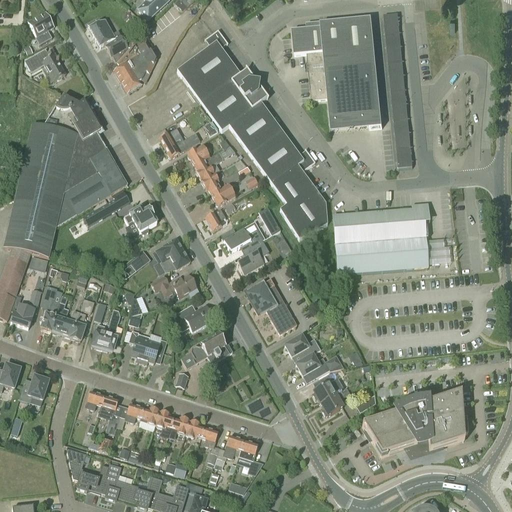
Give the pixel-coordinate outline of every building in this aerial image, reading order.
[(148,0),(135,12),(147,25),(170,4),(166,1),(166,0),(148,0)] [(181,15),(195,2),(192,0),(178,0),(172,6),(181,15)] [(36,40),(54,30),(45,15),(27,25),(36,40)] [(382,131),(371,22),(320,27),(321,31),(292,33),(294,58),(307,57),(311,93),(310,93),(311,104),(328,102),(331,130),(369,126),(369,132),(382,131)] [(116,66),(126,53),(124,52),(127,50),(118,35),(113,38),(105,23),(98,27),(95,23),(87,28),(89,32),(100,51),(105,48),(112,61),(113,61),(116,66)] [(196,39),(202,28),(195,25),(189,36),(196,39)] [(229,130),(271,188),(282,202),(286,208),(279,213),(299,243),(327,228),(325,207),(322,203),(322,202),(302,175),(315,166),(305,153),(299,158),(261,106),(267,101),(246,73),(240,77),(221,51),(227,46),(218,33),(213,37),(205,43),(209,49),(176,74),(200,105),(203,111),(219,132),(221,135),(229,130)] [(126,53),(116,66),(116,67),(111,70),(119,84),(127,97),(142,88),(140,85),(141,84),(144,86),(149,77),(149,78),(157,63),(142,38),(131,47),(132,48),(127,55),(126,53)] [(26,54),(36,49),(32,41),(22,47),(26,54)] [(51,86),(65,78),(57,64),(58,63),(52,52),(46,56),(49,61),(42,65),(49,77),(47,79),(51,86)] [(36,84),(39,78),(33,75),(30,68),(22,68),(22,78),(36,84)] [(40,94),(43,88),(26,80),(24,86),(40,94)] [(78,106),(62,98),(54,112),(43,130),(32,128),(3,250),(48,261),(56,231),(76,219),(111,199),(127,189),(114,167),(111,161),(106,152),(106,151),(105,152),(100,143),(96,137),(99,135),(99,134),(82,105),(81,105),(78,106)] [(209,139),(216,134),(214,131),(209,124),(202,129),(209,139)] [(182,145),(175,133),(168,137),(168,136),(159,142),(170,162),(186,153),(181,145),(182,145)] [(109,150),(125,145),(123,137),(107,142),(109,150)] [(223,153),(230,149),(225,143),(219,146),(223,153)] [(209,161),(202,148),(187,156),(194,169),(209,161)] [(200,184),(214,177),(214,176),(219,173),(216,168),(222,164),(223,162),(234,155),(230,149),(223,153),(209,161),(194,169),(197,174),(195,175),(200,184)] [(240,180),(248,175),(249,174),(247,170),(238,176),(240,180)] [(220,192),(219,191),(216,185),(218,184),(214,177),(200,184),(206,194),(208,192),(210,197),(220,192)] [(252,180),(244,185),(248,192),(257,187),(258,187),(254,180),(252,180)] [(220,192),(210,197),(218,210),(235,200),(227,187),(219,191),(220,192)] [(228,215),(235,211),(232,206),(225,210),(228,215)] [(280,233),(267,211),(258,216),(271,239),(280,233)] [(142,216),(140,212),(123,221),(127,228),(133,225),(139,236),(140,236),(143,239),(148,236),(147,232),(156,227),(157,223),(154,219),(152,219),(148,213),(142,216)] [(337,278),(427,271),(423,212),(332,219),(337,278)] [(212,235),(221,230),(219,225),(225,221),(220,213),(205,222),(212,235)] [(243,256),(263,244),(256,233),(247,238),(243,232),(223,244),(230,256),(239,250),(243,256)] [(176,273),(189,266),(176,242),(155,254),(161,265),(159,266),(165,276),(176,272),(176,273)] [(263,244),(243,256),(246,261),(236,267),(243,279),(263,267),(260,261),(269,255),(263,244)] [(142,254),(128,265),(135,274),(150,264),(142,254)] [(0,322),(7,324),(15,302),(27,265),(8,259),(0,282),(0,322)] [(199,297),(188,279),(180,283),(179,281),(170,286),(168,287),(163,279),(149,287),(155,296),(160,293),(164,301),(172,297),(173,302),(178,301),(179,302),(188,297),(190,302),(199,297)] [(291,320),(287,312),(273,290),(269,283),(256,290),(245,297),(258,319),(265,315),(279,338),(296,329),(291,320)] [(51,335),(59,309),(58,309),(59,307),(53,305),(57,292),(46,289),(41,310),(48,312),(46,317),(45,317),(40,331),(42,332),(41,335),(48,337),(49,334),(51,335)] [(38,308),(41,294),(32,292),(28,306),(38,308)] [(28,332),(31,321),(34,313),(19,307),(21,301),(16,299),(11,314),(13,315),(10,326),(28,332)] [(133,301),(131,308),(128,320),(130,320),(138,317),(142,316),(136,302),(133,301)] [(91,316),(94,305),(83,302),(80,313),(91,316)] [(101,325),(106,308),(99,305),(94,323),(101,325)] [(195,314),(192,308),(172,320),(181,335),(189,331),(192,336),(214,323),(205,308),(195,314)] [(60,338),(65,323),(61,322),(64,311),(59,309),(51,335),(60,338)] [(108,331),(101,353),(107,355),(108,353),(119,356),(121,350),(114,348),(116,341),(113,340),(119,320),(118,315),(113,313),(108,331)] [(69,341),(78,315),(73,314),(69,325),(65,323),(60,338),(69,341)] [(78,315),(69,341),(80,344),(84,330),(82,329),(85,318),(78,315)] [(128,328),(134,330),(138,317),(130,320),(128,328)] [(108,331),(97,328),(91,348),(96,349),(95,351),(101,353),(108,331)] [(147,346),(148,346),(149,340),(138,337),(138,336),(131,334),(128,345),(135,347),(132,359),(138,361),(137,364),(141,366),(147,346)] [(301,339),(284,349),(285,351),(284,354),(288,355),(291,361),(298,357),(300,357),(304,363),(312,358),(320,353),(314,342),(306,347),(301,339)] [(223,348),(218,340),(209,346),(207,341),(199,346),(201,350),(201,351),(199,352),(195,351),(191,353),(190,357),(180,363),(186,373),(207,361),(209,365),(201,369),(205,376),(214,371),(212,368),(228,358),(232,356),(228,348),(224,351),(222,348),(223,348)] [(147,346),(141,366),(146,367),(147,364),(153,366),(156,354),(163,356),(167,344),(160,342),(158,349),(148,346),(147,346)] [(301,364),(295,368),(296,370),(295,373),(299,374),(302,380),(312,374),(316,381),(329,374),(343,371),(336,359),(324,365),(322,361),(317,365),(312,358),(304,363),(301,364)] [(19,375),(4,370),(0,383),(0,382),(0,397),(1,398),(3,392),(13,395),(19,375)] [(184,393),(188,379),(178,376),(174,390),(184,393)] [(320,407),(346,392),(349,390),(346,386),(344,388),(343,387),(335,392),(335,395),(334,396),(328,387),(334,384),(330,377),(313,387),(316,393),(313,395),(314,396),(312,397),(315,403),(317,402),(320,407)] [(52,389),(37,384),(33,397),(27,395),(22,408),(34,412),(36,406),(46,409),(52,389)] [(346,392),(320,407),(323,413),(321,414),(325,420),(327,418),(327,419),(342,411),(336,401),(338,400),(341,402),(349,397),(346,392)] [(101,409),(104,399),(90,395),(84,411),(94,414),(96,408),(100,409),(101,409)] [(396,417),(362,429),(366,435),(372,445),(381,460),(402,453),(408,451),(412,457),(428,452),(428,456),(443,451),(463,444),(463,440),(466,439),(465,423),(462,424),(461,410),(460,397),(430,406),(426,408),(426,406),(416,407),(407,410),(398,414),(395,415),(396,417)] [(359,416),(375,407),(374,398),(355,409),(359,416)] [(101,409),(100,409),(97,419),(112,424),(115,414),(118,404),(104,399),(101,409)] [(141,422),(144,412),(129,407),(126,417),(124,424),(133,426),(135,420),(140,422),(141,422)] [(155,429),(159,414),(149,411),(148,414),(144,412),(141,422),(140,422),(139,424),(155,429)] [(46,412),(30,412),(29,442),(44,442),(46,412)] [(170,431),(173,422),(168,420),(169,418),(159,414),(155,429),(162,431),(159,439),(167,441),(170,431)] [(185,439),(189,424),(179,421),(178,423),(173,422),(170,431),(177,433),(176,436),(185,439)] [(200,441),(204,431),(199,429),(199,427),(189,424),(185,439),(193,441),(194,439),(200,441)] [(204,431),(200,441),(205,442),(203,449),(212,452),(218,435),(216,433),(214,432),(212,433),(204,431)] [(12,432),(10,437),(17,440),(19,434),(12,432)] [(240,454),(243,444),(236,441),(234,439),(232,438),(229,439),(223,460),(232,463),(235,452),(240,454)] [(108,457),(113,443),(102,439),(98,453),(108,457)] [(240,454),(238,460),(252,465),(258,448),(256,446),(253,445),(251,446),(243,444),(240,454)] [(106,478),(99,476),(99,478),(81,472),(85,458),(65,452),(72,482),(79,484),(77,492),(86,495),(87,493),(100,497),(106,478)] [(213,468),(217,458),(210,456),(206,468),(212,470),(213,468)] [(129,457),(127,463),(143,468),(145,461),(129,457)] [(158,473),(161,462),(156,460),(153,471),(158,473)] [(221,473),(224,464),(216,461),(213,470),(221,473)] [(173,477),(175,468),(167,466),(164,474),(173,477)] [(126,505),(132,488),(117,483),(121,471),(109,467),(106,478),(100,497),(106,498),(106,501),(115,503),(116,501),(126,505)] [(186,470),(176,467),(173,477),(183,480),(186,470)] [(158,496),(162,484),(150,480),(146,492),(132,488),(126,505),(137,508),(137,510),(142,511),(146,511),(147,511),(150,511),(152,511),(158,496)] [(230,485),(228,493),(243,497),(248,491),(230,485)] [(158,496),(152,511),(181,511),(188,492),(176,488),(172,500),(158,496)] [(204,511),(208,501),(194,497),(189,511),(204,511)]
